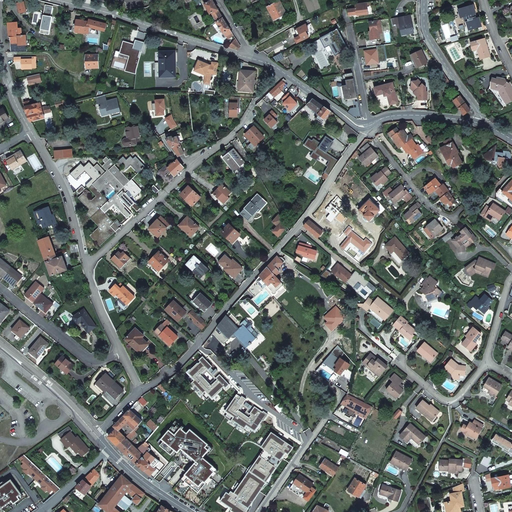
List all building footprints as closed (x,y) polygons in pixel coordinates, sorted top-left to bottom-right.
[(202,0),(205,4),(198,7),(199,10),(204,17),(212,13),(217,21),(223,18),(212,0),(202,0)] [(271,14),(275,21),(286,15),(279,1),(266,7),(270,14),(271,14)] [(17,4),(20,14),(26,12),(23,2),(17,4)] [(367,5),(367,3),(356,4),(356,8),(356,9),(348,10),(349,15),(368,13),(367,5)] [(466,22),(468,30),(481,27),(479,18),(476,19),(475,13),(473,5),(458,10),(460,18),(466,16),(467,21),(466,22)] [(49,34),(52,17),(51,16),(53,7),(45,6),(45,9),(46,9),(43,22),(43,21),(41,29),(44,30),(43,33),(49,34)] [(140,17),(144,15),(138,9),(132,9),(140,17)] [(409,16),(399,18),(402,35),(413,33),(409,16)] [(217,21),(216,22),(223,33),(224,33),(226,37),(232,33),(223,18),(217,21)] [(89,22),(89,21),(83,21),(83,20),(76,20),(75,29),(75,30),(74,32),(76,33),(77,33),(78,32),(89,33),(89,26),(91,27),(104,31),(106,24),(93,20),(93,22),(89,22)] [(380,20),(369,22),(371,32),(372,32),(372,34),(370,35),(370,40),(378,39),(380,39),(379,34),(382,33),(382,30),(380,20)] [(118,22),(113,21),(108,39),(109,40),(107,46),(111,46),(118,22)] [(10,52),(14,52),(27,51),(26,35),(23,36),(23,35),(22,35),(22,29),(18,29),(18,23),(8,23),(10,52)] [(306,24),(297,29),(295,30),(298,37),(294,38),(296,43),(309,37),(306,31),(308,29),(306,24)] [(325,47),(330,45),(333,50),(335,56),(348,49),(338,29),(321,38),(325,47)] [(237,50),(241,46),(236,38),(229,48),(237,50)] [(370,40),(366,40),(367,47),(379,46),(378,39),(370,40)] [(484,39),(471,43),(473,50),(477,49),(481,59),(490,56),(484,39)] [(365,51),(366,59),(368,59),(369,64),(379,63),(377,50),(365,51)] [(421,50),(411,55),(418,67),(428,62),(421,50)] [(155,63),(155,77),(160,76),(175,76),(175,51),(160,52),(160,63),(155,63)] [(281,53),(273,57),(276,61),(283,58),(281,53)] [(86,55),(86,68),(99,68),(98,54),(86,55)] [(31,56),(14,57),(14,61),(21,61),(21,60),(23,60),(23,63),(22,63),(22,69),(32,69),(31,56)] [(217,75),(218,63),(212,62),(212,65),(210,65),(198,60),(194,71),(205,75),(205,80),(210,80),(211,74),(217,75)] [(241,70),(240,81),(242,81),(241,91),(253,91),(254,84),(254,80),(255,72),(241,70)] [(452,84),(442,71),(432,72),(432,76),(437,76),(438,79),(440,78),(447,88),(452,84)] [(351,100),(357,99),(353,73),(346,74),(347,80),(346,80),(347,85),(342,86),(345,99),(351,98),(351,100)] [(35,74),(26,77),(28,84),(37,82),(35,74)] [(509,88),(507,84),(505,80),(496,78),(496,79),(492,78),(491,83),(492,83),(491,88),(498,90),(505,104),(511,100),(511,89),(511,87),(509,88)] [(269,92),(274,97),(283,89),(286,80),(284,79),(269,92)] [(412,86),(410,87),(415,92),(414,93),(418,97),(418,100),(427,100),(427,92),(426,92),(426,87),(418,79),(417,81),(412,81),(412,86)] [(398,103),(393,83),(374,88),(376,96),(384,94),(384,96),(387,95),(390,105),(398,103)] [(297,98),(302,91),(292,85),(288,92),(297,98)] [(104,94),(96,97),(98,104),(100,103),(100,106),(100,108),(101,108),(103,115),(109,114),(108,112),(111,112),(111,113),(112,117),(121,114),(116,98),(106,101),(104,94)] [(470,110),(460,96),(458,97),(457,95),(452,99),(464,115),(470,110)] [(240,97),(231,96),(231,103),(231,117),(238,117),(238,111),(240,111),(240,97)] [(313,99),(305,106),(307,107),(308,106),(319,114),(316,118),(322,123),(324,120),(325,120),(331,111),(313,99)] [(26,115),(30,121),(45,118),(43,113),(45,113),(48,112),(47,110),(50,109),(49,106),(43,107),(44,110),(43,110),(43,108),(42,109),(40,103),(30,106),(29,101),(24,102),(27,113),(28,113),(28,114),(26,115)] [(3,109),(0,110),(0,122),(9,118),(3,109)] [(163,124),(168,131),(177,126),(173,118),(170,120),(165,113),(160,117),(164,123),(163,124)] [(123,144),(124,145),(125,145),(126,146),(136,144),(135,137),(140,136),(138,126),(126,128),(128,138),(125,139),(124,140),(123,140),(123,141),(123,142),(123,143),(123,144)] [(245,135),(255,146),(264,138),(263,137),(264,136),(262,135),(261,135),(259,133),(260,132),(259,131),(258,132),(256,129),(257,129),(256,127),(255,128),(254,127),(245,135)] [(412,139),(414,138),(412,134),(408,137),(407,138),(405,135),(407,134),(403,129),(400,132),(397,128),(390,133),(396,140),(395,141),(395,142),(400,148),(403,146),(412,139)] [(180,143),(179,142),(177,136),(166,137),(171,147),(173,147),(178,156),(184,153),(180,143)] [(454,168),(460,165),(459,162),(462,161),(458,154),(459,153),(451,138),(444,142),(446,146),(445,146),(448,151),(443,153),(450,166),(453,165),(454,168)] [(412,139),(403,146),(407,153),(410,151),(415,158),(424,152),(419,144),(417,146),(412,139)] [(185,157),(189,155),(183,141),(180,143),(184,153),(185,157)] [(361,150),(364,154),(372,148),(369,144),(361,150)] [(488,153),(487,160),(498,162),(498,165),(501,169),(508,163),(509,159),(511,159),(511,154),(510,152),(504,151),(504,153),(496,152),(497,146),(497,145),(488,153)] [(328,153),(333,157),(334,156),(334,157),(338,152),(339,151),(333,146),(328,153)] [(372,148),(364,154),(360,158),(367,166),(372,161),(371,160),(377,155),(372,148)] [(64,158),(73,157),(72,149),(63,150),(64,158)] [(245,162),(234,149),(224,157),(233,169),(238,165),(239,166),(245,162)] [(55,159),(64,158),(63,150),(54,151),(55,159)] [(21,151),(7,160),(13,169),(27,161),(21,151)] [(254,167),(251,161),(246,153),(245,154),(253,168),(254,167)] [(83,187),(82,186),(76,191),(79,194),(87,187),(96,196),(91,201),(84,193),(79,197),(90,209),(92,211),(88,214),(100,226),(90,235),(99,245),(115,231),(121,226),(119,225),(118,226),(105,213),(114,204),(127,218),(132,213),(122,203),(120,201),(122,200),(123,201),(129,208),(132,205),(137,211),(140,208),(135,203),(134,203),(125,193),(128,190),(134,197),(142,190),(131,179),(129,181),(122,173),(131,165),(138,173),(145,166),(136,156),(133,159),(130,156),(126,160),(123,157),(118,161),(124,167),(120,171),(114,165),(115,164),(110,158),(109,159),(106,157),(103,160),(105,163),(102,166),(107,171),(108,172),(106,174),(105,173),(97,164),(94,167),(89,162),(84,167),(82,165),(80,167),(79,166),(70,174),(76,179),(85,171),(92,179),(83,187)] [(328,164),(333,169),(339,161),(338,160),(334,157),(334,156),(333,157),(328,164)] [(177,160),(176,161),(169,166),(168,165),(167,166),(166,165),(160,171),(161,172),(163,175),(164,176),(166,175),(170,180),(184,167),(177,160)] [(326,169),(331,173),(333,169),(328,164),(325,168),(326,169)] [(347,164),(339,176),(344,179),(349,170),(348,169),(349,167),(347,164)] [(379,175),(378,174),(377,173),(371,178),(377,186),(381,183),(383,184),(388,180),(386,177),(391,173),(387,167),(379,173),(380,174),(379,175)] [(322,177),(327,179),(331,173),(326,169),(324,172),(325,173),(322,177)] [(429,193),(431,194),(432,193),(434,192),(436,190),(442,185),(436,178),(434,179),(432,177),(429,179),(431,182),(427,185),(428,185),(430,188),(429,189),(428,190),(428,191),(429,193)] [(496,196),(511,206),(511,181),(503,191),(501,188),(497,193),(496,196)] [(213,193),(224,204),(230,198),(227,196),(231,192),(222,183),(213,193)] [(449,192),(450,192),(444,184),(442,185),(436,190),(439,194),(442,198),(449,192)] [(151,188),(156,194),(159,191),(154,185),(151,188)] [(390,196),(396,203),(403,197),(407,202),(413,197),(407,190),(405,191),(403,192),(402,191),(404,190),(405,188),(402,185),(401,186),(397,189),(394,192),(391,188),(384,193),(387,198),(390,196)] [(200,197),(188,186),(181,194),(192,205),(200,197)] [(442,198),(440,199),(444,203),(445,203),(446,205),(447,205),(449,204),(451,206),(456,202),(452,197),(453,197),(449,192),(442,198)] [(240,213),(248,221),(259,209),(260,210),(267,202),(257,194),(240,213)] [(347,204),(337,196),(325,210),(330,214),(326,218),(332,222),(335,218),(342,224),(347,218),(340,212),(347,204)] [(370,220),(380,210),(370,201),(364,207),(360,203),(356,207),(366,216),(365,217),(365,219),(367,221),(369,221),(370,220)] [(410,209),(411,210),(408,213),(404,216),(408,220),(410,218),(413,222),(423,214),(418,209),(420,208),(417,204),(410,209)] [(494,204),(491,208),(490,210),(486,208),(481,215),(485,217),(487,214),(491,217),(492,215),(494,216),(500,220),(505,211),(494,204)] [(52,217),(51,215),(48,207),(34,212),(40,229),(53,224),(56,223),(54,216),(52,217)] [(278,226),(273,231),(278,236),(285,228),(284,227),(286,225),(279,213),(272,221),(278,226)] [(178,224),(179,225),(188,216),(186,215),(178,224)] [(158,236),(166,227),(169,230),(173,227),(161,216),(155,223),(154,222),(152,224),(153,225),(149,228),(158,236)] [(188,216),(179,225),(191,236),(199,227),(188,216)] [(304,227),(318,238),(323,232),(310,220),(304,227)] [(433,233),(435,236),(443,229),(436,220),(424,229),(430,236),(433,233)] [(240,234),(229,225),(222,232),(233,242),(240,234)] [(349,237),(340,247),(344,250),(351,242),(364,253),(373,243),(366,237),(364,239),(349,226),(343,232),(349,237)] [(460,235),(452,241),(458,248),(458,252),(466,251),(465,245),(469,241),(471,244),(477,239),(470,231),(469,232),(466,228),(461,232),(463,234),(460,236),(460,235)] [(454,235),(451,231),(442,238),(445,242),(454,235)] [(49,236),(38,240),(45,258),(55,254),(49,237),(49,236)] [(405,258),(406,259),(411,255),(396,237),(386,246),(392,253),(395,251),(403,260),(405,258)] [(70,244),(71,248),(71,252),(79,250),(78,243),(70,244)] [(317,251),(311,249),(312,246),(300,243),(297,252),(304,254),(303,256),(315,259),(317,251)] [(131,258),(123,251),(121,253),(119,251),(111,259),(121,268),(131,258)] [(400,265),(406,259),(405,258),(403,260),(395,251),(392,253),(390,254),(400,265)] [(169,260),(159,252),(150,262),(159,271),(169,260)] [(55,254),(45,258),(46,262),(51,276),(68,270),(63,256),(57,258),(55,254)] [(286,261),(279,254),(268,267),(256,281),(264,290),(268,287),(272,292),(273,293),(274,294),(275,294),(276,293),(277,293),(277,292),(277,291),(284,285),(276,276),(280,272),(280,271),(280,270),(278,268),(286,261)] [(200,277),(208,269),(208,268),(194,255),(186,264),(200,277)] [(238,267),(239,265),(233,259),(231,261),(225,255),(219,262),(226,268),(225,268),(235,277),(241,269),(238,267)] [(465,268),(469,273),(476,268),(483,271),(482,274),(488,277),(490,271),(489,271),(490,268),(492,269),(494,270),(496,264),(480,258),(478,261),(476,260),(465,268)] [(0,274),(4,278),(11,268),(1,259),(0,259),(0,274)] [(332,271),(339,277),(340,276),(353,288),(359,282),(352,276),(352,275),(338,264),(332,271)] [(16,272),(11,268),(4,278),(14,286),(22,277),(22,276),(24,273),(18,268),(16,272)] [(211,271),(208,269),(200,277),(199,278),(203,282),(209,276),(208,275),(211,271)] [(435,286),(436,285),(439,282),(431,276),(429,279),(428,278),(423,284),(424,288),(423,290),(422,291),(426,294),(427,296),(429,295),(431,300),(437,298),(436,296),(438,294),(439,295),(442,291),(438,288),(436,288),(435,286)] [(33,301),(35,302),(41,295),(39,294),(44,288),(36,281),(25,295),(33,301)] [(264,290),(256,281),(248,289),(255,297),(264,290)] [(121,289),(118,286),(116,284),(109,291),(114,296),(116,294),(127,304),(134,297),(123,286),(121,289)] [(496,290),(494,284),(487,286),(489,292),(496,290)] [(212,304),(201,293),(193,302),(198,307),(199,306),(205,311),(212,304)] [(35,302),(34,303),(46,312),(53,304),(41,294),(41,295),(35,302)] [(474,306),(478,309),(479,308),(484,313),(489,308),(488,307),(493,301),(485,295),(481,300),(479,302),(478,301),(479,300),(476,297),(468,305),(472,308),(474,306)] [(374,302),(369,298),(364,304),(362,306),(368,311),(370,308),(377,313),(379,313),(387,319),(394,310),(378,297),(374,302)] [(166,310),(178,321),(182,317),(182,316),(181,315),(185,311),(182,309),(173,300),(169,305),(170,305),(166,310)] [(0,322),(10,310),(1,303),(0,304),(0,322)] [(186,304),(182,309),(185,311),(181,315),(182,316),(182,317),(184,318),(188,314),(192,309),(186,304)] [(84,309),(73,317),(77,324),(78,324),(81,322),(88,332),(96,326),(84,309)] [(204,320),(192,309),(188,314),(193,319),(193,322),(198,326),(204,320)] [(247,347),(257,338),(252,333),(255,330),(252,327),(253,325),(253,323),(251,321),(250,322),(248,323),(247,325),(243,321),(242,323),(240,320),(235,324),(226,315),(213,333),(223,344),(234,334),(247,347)] [(410,337),(412,334),(416,330),(407,323),(408,322),(402,317),(394,325),(401,331),(402,330),(403,331),(402,333),(406,336),(407,334),(410,337)] [(170,322),(167,319),(162,324),(165,327),(170,322)] [(30,328),(20,320),(12,330),(17,334),(15,337),(18,340),(21,337),(22,338),(30,328)] [(164,338),(171,344),(178,336),(167,327),(166,328),(165,327),(162,324),(154,332),(159,337),(160,335),(164,338)] [(143,335),(135,328),(125,339),(140,353),(145,347),(144,347),(147,343),(141,338),(143,335)] [(474,328),(467,336),(468,337),(463,344),(471,351),(477,344),(475,342),(481,334),(474,328)] [(510,344),(508,347),(511,349),(511,335),(506,331),(502,339),(510,344)] [(49,343),(41,337),(29,351),(37,358),(49,343)] [(425,343),(418,351),(425,356),(426,355),(432,361),(438,354),(425,343)] [(371,368),(370,369),(379,377),(388,366),(379,359),(378,359),(376,362),(374,360),(376,358),(371,353),(363,363),(367,367),(369,365),(371,368)] [(74,365),(63,356),(56,364),(67,373),(74,365)] [(350,365),(341,358),(336,365),(338,367),(333,374),(338,378),(345,368),(347,369),(350,365)] [(202,377),(209,371),(215,378),(219,373),(218,372),(216,374),(213,371),(214,369),(205,359),(201,363),(202,365),(200,366),(199,366),(189,375),(196,383),(193,386),(196,389),(197,388),(202,393),(201,394),(203,397),(207,394),(214,401),(224,392),(224,391),(226,389),(227,391),(231,387),(222,377),(218,381),(219,382),(213,388),(202,377)] [(452,360),(445,368),(452,374),(453,373),(454,374),(454,378),(459,379),(460,375),(465,375),(466,367),(458,365),(452,360)] [(105,392),(107,390),(115,382),(106,373),(96,383),(105,392)] [(395,374),(390,379),(393,382),(387,390),(397,399),(404,390),(401,388),(403,386),(400,384),(403,381),(395,374)] [(492,391),(491,394),(496,396),(502,385),(489,378),(482,390),(489,394),(489,393),(491,390),(492,391)] [(115,382),(107,390),(115,398),(123,390),(115,382)] [(348,394),(347,394),(343,401),(369,413),(373,407),(371,406),(348,394)] [(142,397),(139,401),(144,406),(147,402),(142,397)] [(261,413),(255,409),(251,416),(254,418),(252,422),(239,413),(247,402),(243,399),(241,402),(236,399),(226,414),(234,420),(231,424),(235,426),(236,425),(242,429),(241,430),(244,433),(247,428),(256,434),(263,423),(265,424),(270,417),(262,412),(261,413)] [(428,416),(433,420),(440,412),(434,407),(433,409),(430,406),(423,400),(416,408),(427,417),(428,416)] [(284,408),(280,403),(276,406),(281,411),(284,408)] [(124,415),(129,420),(137,427),(142,420),(130,409),(124,415)] [(399,409),(393,416),(397,419),(403,412),(399,409)] [(107,434),(109,436),(117,428),(119,430),(129,420),(124,415),(107,434)] [(150,419),(147,423),(154,431),(158,427),(150,419)] [(109,436),(113,441),(118,445),(134,429),(137,427),(129,420),(119,430),(117,428),(109,436)] [(470,422),(467,426),(464,424),(461,429),(464,431),(464,433),(468,435),(469,434),(476,438),(483,425),(474,420),(473,423),(470,422)] [(186,474),(186,475),(181,480),(187,486),(189,484),(198,492),(206,483),(207,484),(212,478),(210,477),(212,475),(214,477),(219,470),(203,457),(206,453),(208,455),(214,449),(190,429),(187,433),(182,429),(184,427),(176,421),(169,429),(169,430),(162,438),(161,438),(157,442),(164,448),(165,446),(169,450),(168,451),(174,457),(182,448),(184,450),(182,452),(185,456),(191,460),(193,461),(194,459),(197,461),(186,474)] [(420,444),(426,437),(411,424),(400,436),(408,442),(409,441),(413,436),(414,437),(413,439),(420,444)] [(74,446),(72,447),(77,453),(79,452),(82,456),(89,451),(78,438),(75,439),(70,433),(72,431),(69,427),(59,434),(62,439),(62,440),(68,447),(70,445),(72,444),(74,446)] [(134,429),(118,445),(124,452),(133,444),(134,445),(138,441),(134,437),(137,434),(134,429)] [(498,445),(511,453),(511,443),(496,434),(492,440),(499,443),(498,445)] [(271,477),(271,476),(277,468),(276,468),(285,455),(288,457),(293,450),(286,445),(285,446),(280,443),(281,441),(271,435),(261,449),(264,451),(254,465),(252,466),(248,470),(246,473),(245,477),(244,479),(234,493),(231,491),(229,494),(227,492),(221,500),(232,508),(231,511),(232,511),(246,511),(249,509),(250,510),(253,505),(253,503),(261,491),(263,490),(265,489),(268,486),(271,480),(271,477)] [(422,446),(420,444),(413,439),(414,437),(413,436),(409,441),(417,448),(422,446)] [(145,442),(137,449),(144,455),(137,463),(151,476),(156,469),(154,467),(159,461),(160,461),(159,460),(148,452),(151,449),(149,448),(147,449),(146,448),(148,445),(145,442)] [(133,444),(124,452),(137,463),(144,455),(137,449),(134,445),(133,444)] [(391,463),(403,469),(404,466),(405,465),(409,467),(412,460),(397,452),(391,463)] [(55,492),(59,488),(24,455),(20,458),(24,463),(21,466),(25,469),(23,470),(27,474),(29,472),(44,485),(41,488),(46,492),(47,490),(50,493),(53,490),(55,492)] [(485,455),(481,462),(488,466),(492,459),(485,455)] [(323,471),(333,477),(340,467),(339,466),(338,467),(332,463),(325,459),(320,466),(323,468),(324,467),(326,467),(323,471)] [(452,471),(452,473),(457,473),(457,471),(462,471),(463,460),(450,460),(450,461),(440,461),(440,467),(444,467),(443,471),(449,471),(452,471)] [(94,470),(77,487),(86,494),(99,477),(99,474),(94,470)] [(99,504),(104,508),(108,511),(110,511),(113,508),(117,503),(120,499),(123,495),(127,491),(133,483),(122,475),(99,504)] [(314,484),(300,475),(294,483),(304,490),(308,492),(304,497),(309,500),(311,497),(312,497),(316,490),(312,487),(314,484)] [(498,489),(498,491),(501,491),(501,488),(511,486),(509,475),(492,478),(494,490),(498,489)] [(20,499),(19,496),(22,494),(9,477),(0,483),(0,509),(3,508),(8,504),(10,507),(20,499)] [(355,479),(348,490),(359,497),(366,485),(355,479)] [(133,500),(134,500),(137,503),(138,503),(142,499),(141,498),(145,494),(133,483),(127,491),(135,498),(133,500)] [(300,496),(304,490),(294,483),(290,489),(300,496)] [(464,491),(463,483),(453,487),(455,493),(450,494),(452,501),(445,503),(446,511),(458,511),(457,508),(460,507),(465,506),(462,492),(464,491)] [(384,491),(383,494),(389,497),(389,498),(398,501),(401,491),(383,485),(381,490),(384,491)] [(138,503),(137,503),(135,505),(139,508),(148,496),(145,494),(141,498),(142,499),(138,503)] [(68,503),(71,498),(71,497),(68,495),(63,501),(68,503)] [(120,499),(130,506),(133,502),(123,495),(120,499)] [(126,510),(127,510),(130,506),(120,499),(117,503),(126,510)]
